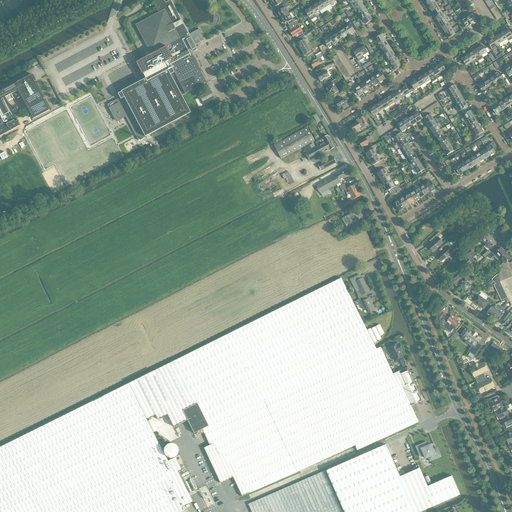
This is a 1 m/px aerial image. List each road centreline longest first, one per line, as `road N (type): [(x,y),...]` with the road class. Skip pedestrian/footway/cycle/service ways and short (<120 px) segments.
road 1 (secondary): [(503,508),(400,267)]
road 2 (residential): [(511,343),(433,286),(395,224)]
road 3 (secondary): [(388,234),(307,88)]
road 4 (residential): [(333,120),(257,0)]
road 5 (residential): [(395,224),(333,120)]
